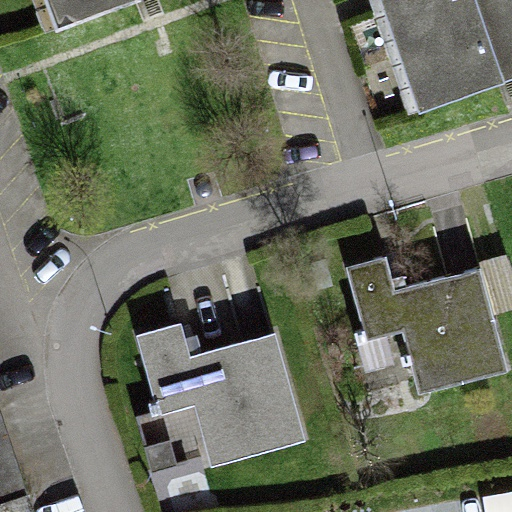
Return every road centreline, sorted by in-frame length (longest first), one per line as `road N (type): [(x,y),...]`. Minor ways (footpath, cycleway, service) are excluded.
road 1 (residential): [(511,142),(183,236),(114,266),(78,313),(72,343),(111,511)]
road 2 (unknown): [(78,313),(0,125)]
road 3 (unknown): [(356,186),(297,0)]
